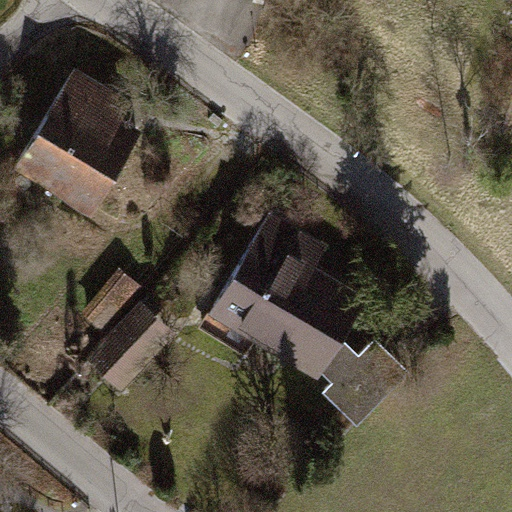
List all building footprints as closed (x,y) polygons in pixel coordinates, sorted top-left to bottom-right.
[(75,70),(20,161),(94,205),(138,131),(113,116),(123,99),(75,70)] [(318,242),(271,213),(204,323),(247,349),(259,330),(319,366),(322,362),(336,377),(326,388),(359,420),(404,374),(372,342),(358,355),(338,335),(364,292),(309,258),(318,242)] [(141,284),(124,270),(89,312),(106,326),(141,284)] [(142,303),(119,327),(147,354),(170,330),(142,303)] [(147,354),(119,327),(93,355),(120,381),(147,354)]
